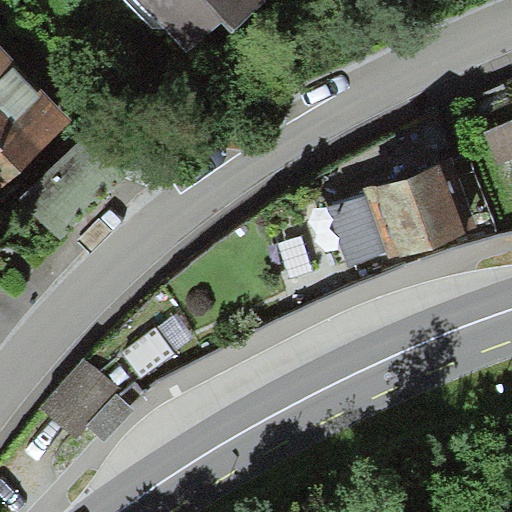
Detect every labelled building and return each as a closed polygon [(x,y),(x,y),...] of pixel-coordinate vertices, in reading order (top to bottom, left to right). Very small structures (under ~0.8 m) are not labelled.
[(222,12),(231,23),(256,0),(130,0),(149,20),(164,17),(186,43),(222,12)] [(0,181),(70,114),(29,71),(0,41),(0,181)] [(124,172),(85,132),(21,195),(60,235),(93,202),(124,172)] [(411,173),(364,191),(367,197),(331,211),(352,266),(386,253),(389,261),(477,228),(451,158),(411,173)] [(302,237),(281,244),(292,277),(313,270),(302,237)] [(119,387),(85,357),(41,406),(77,438),(89,424),(106,440),(133,410),(114,393),(119,387)]
